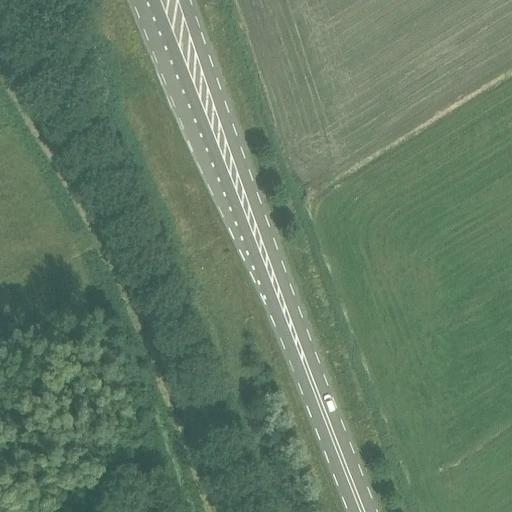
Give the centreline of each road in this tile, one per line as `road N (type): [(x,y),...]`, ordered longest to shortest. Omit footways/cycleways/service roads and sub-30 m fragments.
road 1 (unclassified): [(230,511),(157,337),(0,52)]
road 2 (primary): [(264,252),(362,511)]
road 3 (primary): [(153,0),(264,252)]
road 4 (primary): [(264,252),(183,0)]
